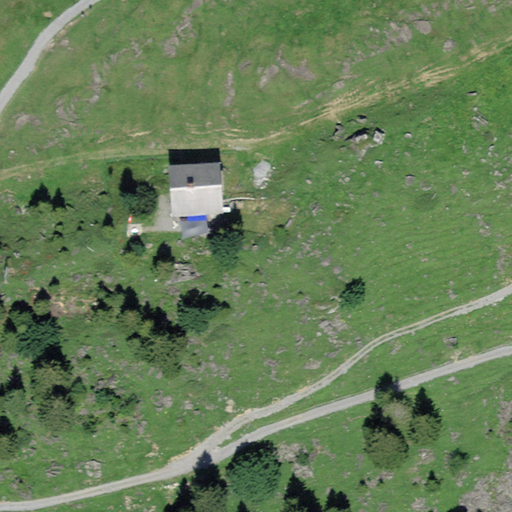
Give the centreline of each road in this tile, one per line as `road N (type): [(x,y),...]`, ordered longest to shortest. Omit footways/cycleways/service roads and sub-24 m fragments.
road 1 (track): [(0,497),(189,463),(269,422),(511,343)]
road 2 (track): [(189,463),(227,421),(314,378),(370,337),(511,280)]
